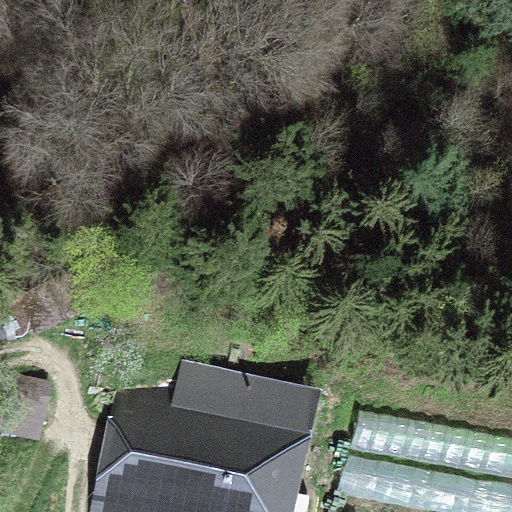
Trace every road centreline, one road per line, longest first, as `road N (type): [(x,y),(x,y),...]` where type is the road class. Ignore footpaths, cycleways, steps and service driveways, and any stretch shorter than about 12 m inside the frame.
road 1 (track): [(511,262),(447,209),(413,161),(340,0)]
road 2 (track): [(0,356),(32,347),(69,365),(84,435),(79,511)]
